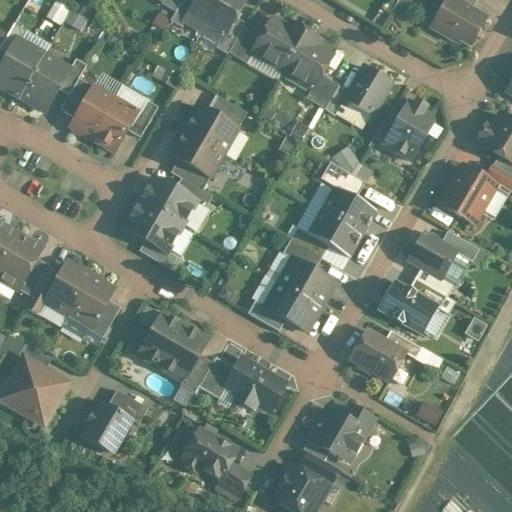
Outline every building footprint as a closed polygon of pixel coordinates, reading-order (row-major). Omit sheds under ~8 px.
[(162,0),(160,5),(174,14),(182,0),(162,0)] [(182,0),(174,14),(170,22),(181,29),(184,24),(183,23),(196,0),(182,0)] [(196,0),(183,23),(184,24),(201,34),(221,0),(196,0)] [(221,0),(201,34),(218,44),(219,45),(234,19),(245,0),(221,0)] [(471,11),(452,0),(447,0),(433,25),(448,33),(449,39),(454,42),(460,40),(469,45),(485,18),(471,11)] [(476,0),(452,0),(471,11),(477,0),(476,0)] [(234,19),(219,45),(218,44),(215,49),(226,56),(227,54),(242,30),(245,25),(234,19)] [(294,34),(271,20),(259,40),(251,54),(252,55),(281,72),(304,33),(297,29),(294,34)] [(259,40),(242,30),(227,54),(246,65),(252,55),(251,54),(259,40)] [(312,37),(304,33),(281,72),(311,90),(312,90),(320,76),(332,56),(309,42),(312,37)] [(18,42),(0,72),(0,87),(19,99),(43,57),(18,42)] [(43,57),(19,99),(45,113),(58,91),(69,72),(68,71),(43,57)] [(68,71),(69,72),(58,91),(68,97),(78,80),(86,67),(75,61),(68,71)] [(391,84),(363,68),(348,93),(343,102),(371,118),(391,84)] [(338,87),(320,76),(312,90),(311,90),(305,100),(324,111),(338,87)] [(68,97),(60,111),(75,120),(93,89),(78,80),(68,97)] [(338,87),(324,111),(334,117),(343,102),(348,93),(338,87)] [(75,120),(70,128),(91,140),(114,101),(113,100),(113,101),(93,89),(75,120)] [(246,115),(215,96),(206,112),(237,130),(246,115)] [(114,101),(91,140),(114,153),(126,131),(136,114),(135,113),(114,101)] [(415,102),(413,106),(408,103),(401,114),(383,145),(382,146),(410,162),(433,123),(431,117),(424,112),(426,109),(415,102)] [(141,113),(137,111),(135,113),(136,114),(126,131),(139,139),(157,109),(147,103),(141,113)] [(206,112),(198,108),(194,109),(190,115),(191,119),(183,133),(222,156),(237,130),(206,112)] [(391,108),(373,139),(383,145),(401,114),(391,108)] [(511,123),(500,116),(492,128),(487,125),(477,142),(483,145),(482,147),(498,156),(511,164),(511,123)] [(222,156),(183,133),(176,145),(172,146),(169,152),(170,156),(178,161),(209,179),(222,156)] [(511,164),(498,156),(492,167),(511,178),(511,164)] [(209,179),(178,161),(170,174),(180,180),(201,192),(209,179)] [(364,185),(333,166),(325,179),(336,185),(334,189),(354,201),(364,185)] [(511,178),(492,167),(486,178),(511,192),(511,178)] [(494,187),(462,168),(440,206),(472,225),(494,187)] [(174,190),(154,178),(139,204),(180,228),(195,203),(195,202),(174,190)] [(201,192),(180,180),(174,190),(195,202),(195,203),(205,209),(212,198),(201,192)] [(354,201),(334,189),(320,212),(362,236),(375,213),(354,201)] [(180,228),(139,204),(124,230),(144,242),(165,254),(166,253),(180,228)] [(362,236),(320,212),(307,236),(306,237),(327,249),(348,260),(362,236)] [(0,267),(18,236),(0,226),(0,267)] [(327,249),(306,237),(307,236),(296,230),(289,243),(320,261),(327,249)] [(478,251),(447,233),(440,245),(456,255),(470,264),(478,251)] [(440,245),(422,235),(407,262),(440,281),(456,255),(440,245)] [(42,250),(18,236),(0,267),(0,281),(18,292),(36,261),(42,250)] [(165,254),(144,242),(138,253),(169,271),(176,259),(166,253),(165,254)] [(320,261),(289,243),(282,256),(291,261),(292,261),(313,273),(320,261)] [(36,261),(18,292),(30,299),(48,268),(36,261)] [(313,273),(292,261),(291,261),(278,285),(320,309),(334,285),(313,273)] [(89,278),(67,265),(61,275),(45,304),(67,317),(89,278)] [(30,299),(24,309),(37,317),(45,304),(61,275),(48,268),(30,299)] [(89,278),(67,317),(88,329),(90,330),(106,301),(112,291),(89,278)] [(446,299),(414,281),(408,292),(436,308),(435,309),(439,311),(446,299)] [(408,292),(394,284),(378,312),(420,335),(435,309),(436,308),(408,292)] [(320,309),(278,285),(264,308),(264,309),(285,321),(306,333),(320,309)] [(106,301),(90,330),(88,329),(87,332),(102,340),(119,309),(106,301)] [(285,321),(264,309),(264,308),(254,303),(247,315),(278,333),(285,321)] [(207,341),(162,315),(138,356),(182,382),(183,382),(198,357),(207,341)] [(421,350),(389,332),(383,342),(404,354),(404,355),(414,361),(421,350)] [(366,333),(349,361),(388,383),(404,355),(404,354),(383,342),(366,333)] [(50,361),(24,346),(18,358),(23,361),(23,360),(44,372),(50,361)] [(198,357),(183,382),(182,382),(179,387),(194,396),(198,389),(212,364),(198,357)] [(212,364),(198,389),(218,401),(225,389),(224,388),(234,370),(215,359),(212,364)] [(44,372),(23,360),(23,361),(12,379),(14,388),(5,404),(43,426),(67,385),(44,372)] [(285,385),(240,360),(234,370),(224,388),(225,389),(237,396),(234,401),(253,411),(255,406),(268,414),(285,385)] [(147,410),(115,392),(107,407),(133,423),(132,424),(137,427),(147,410)] [(107,407),(100,404),(93,416),(91,415),(85,425),(87,426),(80,438),(113,457),(132,424),(133,423),(107,407)] [(372,422),(348,408),(342,419),(361,430),(360,431),(365,434),(372,422)] [(342,419),(326,410),(308,441),(329,453),(348,464),(365,434),(360,431),(361,430),(342,419)] [(237,453),(198,431),(181,460),(184,461),(181,467),(196,475),(199,470),(219,482),(220,482),(230,465),(237,453)] [(329,453),(308,441),(302,451),(307,455),(323,463),(329,453)] [(323,463),(307,455),(300,468),(299,472),(322,486),(324,482),(331,486),(338,472),(323,463)] [(250,477),(230,465),(220,482),(219,482),(216,487),(237,499),(250,477)] [(299,472),(292,468),(285,481),(284,480),(278,490),(279,491),(272,503),(283,510),(283,511),(314,511),(320,501),(315,498),(322,486),(299,472)]
